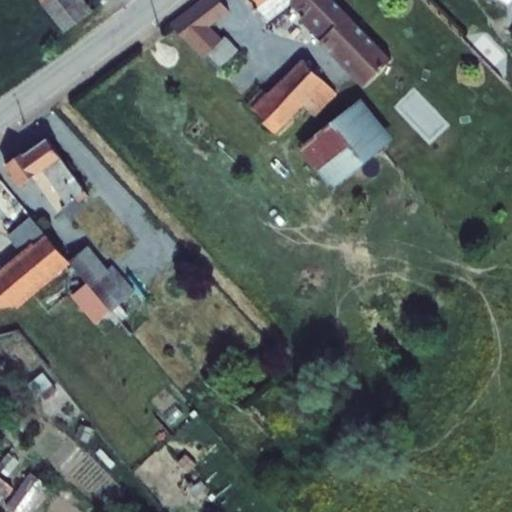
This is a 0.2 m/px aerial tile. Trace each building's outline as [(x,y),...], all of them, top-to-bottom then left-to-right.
[(83,0),(38,0),(64,33),(93,11),(83,0)] [(204,58),(222,40),(210,28),(230,12),(220,0),(204,0),(171,25),(204,58)] [(248,0),(257,9),(267,23),(290,4),(298,13),(303,9),(307,13),(299,20),(363,88),(392,61),(333,0),(248,0)] [(222,40),(204,58),(218,71),(238,49),(226,36),(222,40)] [(251,109),(263,122),(275,134),(304,106),(315,118),(338,94),(303,59),(268,94),(266,92),(265,93),(251,109)] [(251,109),(265,93),(261,89),(247,105),(245,103),(241,107),(259,125),(263,122),(251,109)] [(365,106),(301,155),(332,196),(396,147),(365,106)] [(24,152),(4,166),(19,188),(32,179),(56,213),(62,209),(69,219),(84,208),(82,205),(90,199),(85,192),(49,140),(26,155),(24,152)] [(0,197),(9,191),(1,182),(0,182),(0,197)] [(28,247),(0,270),(0,308),(16,306),(18,309),(71,265),(31,217),(15,230),(28,247)] [(89,246),(70,262),(112,312),(135,292),(113,266),(108,270),(89,246)] [(44,373),(28,386),(38,398),(43,395),(48,401),(59,392),(44,373)] [(2,406),(0,408),(0,425),(8,431),(13,423),(25,432),(32,422),(20,413),(17,417),(2,406)] [(31,473),(19,491),(36,502),(47,484),(31,473)]
